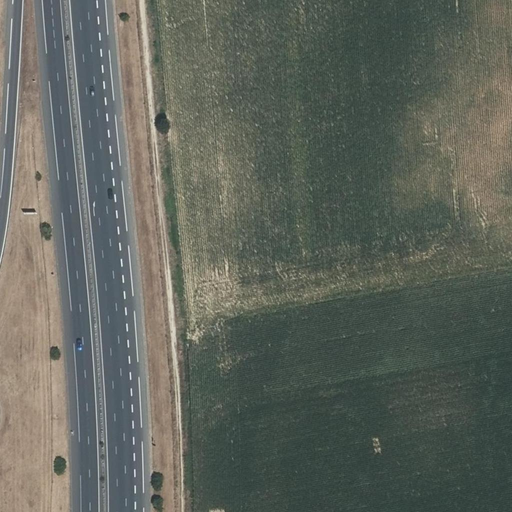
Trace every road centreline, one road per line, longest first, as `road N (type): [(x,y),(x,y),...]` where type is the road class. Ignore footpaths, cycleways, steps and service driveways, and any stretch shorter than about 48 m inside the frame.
road 1 (track): [(142,0),(176,358),(182,511)]
road 2 (motorway): [(51,0),(77,259),(89,511)]
road 3 (motorway): [(121,511),(84,0)]
road 4 (motorway): [(17,0),(0,231)]
